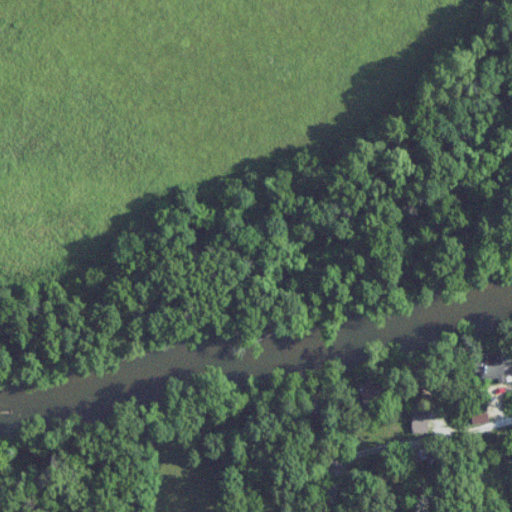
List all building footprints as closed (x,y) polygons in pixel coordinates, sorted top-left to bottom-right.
[(504,368),(511,366),(511,350),(474,354),(477,381),(505,378),(504,368)] [(383,407),(378,386),(361,390),(365,411),(383,407)] [(316,423),(324,423),(321,394),(299,396),(301,413),(315,412),(316,423)] [(471,426),(489,423),(486,407),(468,410),(471,426)] [(327,483),(326,492),(339,493),(341,470),(324,468),(323,483),(327,483)]
